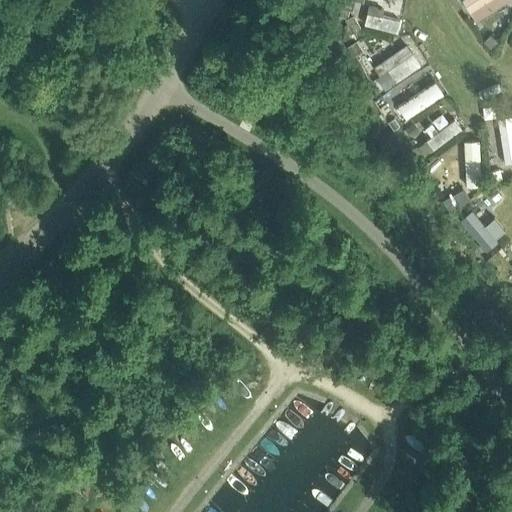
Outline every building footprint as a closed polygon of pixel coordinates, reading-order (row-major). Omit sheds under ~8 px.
[(350,0),(343,0),(339,8),(353,11),(355,1),(350,0)] [(463,0),(469,10),(488,0),(463,0)] [(401,29),(403,16),(384,14),(385,6),(370,4),(367,24),(401,29)] [(348,24),(344,26),(348,34),(360,28),(353,15),(345,20),(348,24)] [(357,40),(348,46),(353,56),(363,49),(357,40)] [(415,50),(382,73),(390,85),(423,62),(415,50)] [(438,84),(410,98),(416,110),(443,96),(438,84)] [(511,113),(503,114),(504,161),(511,160),(511,113)] [(432,150),(464,126),(457,117),(425,141),(432,150)] [(391,119),(387,122),(392,129),(396,127),(398,125),(393,118),(391,119)] [(412,123),(404,129),(409,136),(417,131),(412,123)] [(482,138),(466,138),(467,183),(483,183),(482,138)] [(511,224),(511,204),(502,194),(489,206),(508,228),(511,224)]
